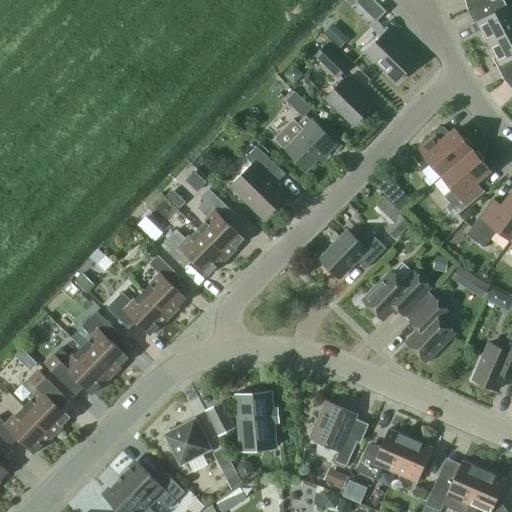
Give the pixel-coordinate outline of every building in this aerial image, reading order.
[(386,12),(374,0),(358,0),(357,2),(376,22),(386,12)] [(465,0),(469,11),(492,2),(491,0),(465,0)] [(503,0),(496,0),(492,2),(469,11),(475,24),(479,23),(490,44),(511,32),(511,4),(507,7),(503,0)] [(398,82),(417,62),(398,44),(401,41),(389,30),(367,53),(398,82)] [(333,39),(341,48),(350,39),(341,31),(333,39)] [(497,67),(504,80),(511,74),(511,32),(490,44),(501,65),(497,67)] [(349,67),(326,44),(314,56),(337,79),(349,67)] [(355,126),(373,107),(345,80),(327,99),(355,126)] [(295,109),(304,118),(313,109),(304,100),(295,109)] [(306,116),(303,119),(298,114),(274,139),(307,171),(325,152),(327,155),(338,145),(313,121),(312,122),(306,116)] [(444,176),(473,151),(456,130),(451,135),(445,128),(441,127),(409,155),(422,171),(433,163),(444,176)] [(255,166),(233,188),(264,219),(287,196),(272,181),(282,171),(257,147),(247,158),(255,166)] [(473,151),(444,176),(454,190),(445,197),(451,205),(447,208),(455,218),(485,193),(477,183),(491,171),(473,151)] [(207,182),(196,172),(187,181),(198,192),(207,182)] [(374,183),(382,191),(393,179),(386,172),(374,183)] [(209,219),(198,230),(227,258),(245,240),(225,221),(233,213),(210,190),(201,198),(205,202),(199,209),(209,219)] [(511,241),(511,239),(511,195),(503,207),(493,200),(467,235),(484,248),(498,230),(511,241)] [(386,230),(397,240),(413,224),(401,213),(386,230)] [(210,276),(227,258),(198,230),(187,241),(177,231),(162,246),(181,265),(190,257),(210,276)] [(366,270),(386,249),(370,233),(361,243),(349,232),(321,260),(340,279),(357,261),(366,270)] [(161,275),(144,292),(169,317),(187,300),(168,282),(176,274),(159,256),(150,265),(161,275)] [(449,260),(437,257),(434,270),(446,272),(449,260)] [(392,273),(364,301),(384,320),(395,308),(404,317),(410,310),(431,289),(414,272),(403,284),(392,273)] [(83,273),(75,281),(88,294),(96,286),(83,273)] [(486,295),(491,287),(475,276),(470,285),(486,295)] [(507,295),(494,288),(489,298),(502,305),(507,295)] [(169,317),(144,292),(133,303),(122,293),(108,308),(126,326),(134,318),(152,335),(169,317)] [(419,331),(407,343),(427,362),(454,333),(443,323),(451,315),(434,298),(416,316),(410,323),(419,331)] [(93,337),(82,348),(111,377),(129,359),(109,339),(117,331),(97,312),(83,327),(93,337)] [(490,344),(474,380),(498,391),(505,376),(511,378),(511,336),(510,336),(504,350),(490,344)] [(77,394),(85,386),(94,395),(111,377),(82,348),(71,359),(61,349),(46,364),(66,383),(77,394)] [(35,397),(24,408),(53,436),(71,418),(62,410),(70,402),(59,391),(39,372),(24,387),(35,397)] [(274,448),(270,394),(239,396),(243,451),(274,448)] [(339,451),(335,462),(347,467),(358,442),(347,437),(356,415),(328,402),(311,439),(339,451)] [(236,428),(223,403),(206,411),(219,436),(236,428)] [(53,436),(24,408),(7,425),(0,418),(0,435),(8,443),(16,435),(36,454),(53,436)] [(203,455),(212,450),(196,419),(172,432),(168,430),(166,435),(165,435),(166,437),(164,441),(169,442),(181,466),(188,462),(193,472),(208,464),(203,455)] [(377,481),(383,468),(396,474),(411,439),(400,434),(389,429),(379,454),(367,449),(357,472),(377,481)] [(411,439),(396,474),(418,483),(433,449),(423,444),(411,439)] [(240,463),(239,469),(240,473),(244,478),(249,479),(253,476),(254,471),(251,463),(246,461),(240,463)] [(438,479),(426,505),(441,511),(444,505),(453,509),(458,511),(467,511),(470,506),(469,506),(485,471),(473,466),(463,461),(452,485),(438,479)] [(138,463),(121,479),(150,507),(157,500),(168,510),(185,492),(165,473),(157,482),(138,463)] [(0,482),(8,473),(0,465),(0,482)] [(245,486),(234,465),(223,471),(234,492),(245,486)] [(467,511),(508,511),(509,511),(496,505),(507,481),(496,476),(485,471),(469,506),(470,506),(467,511)] [(338,472),(333,483),(344,488),(349,477),(338,472)] [(121,479),(105,496),(120,511),(155,511),(150,507),(121,479)] [(357,502),(364,487),(350,481),(343,496),(357,502)] [(428,491),(416,486),(413,493),(425,498),(428,491)] [(326,494),(324,507),(336,509),(338,496),(326,494)] [(227,497),(217,503),(222,511),(225,511),(233,508),(227,497)] [(341,498),(337,509),(345,511),(349,511),(353,502),(341,498)]
